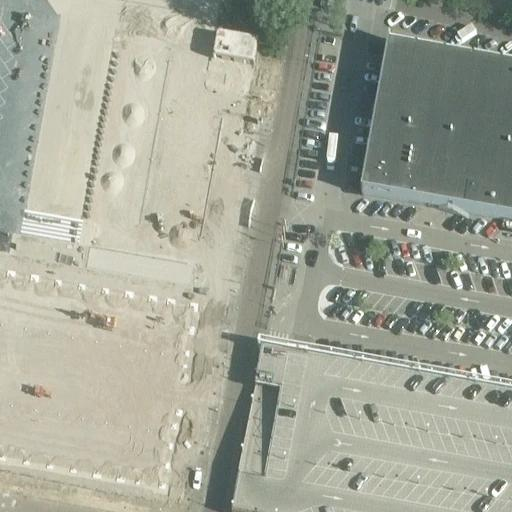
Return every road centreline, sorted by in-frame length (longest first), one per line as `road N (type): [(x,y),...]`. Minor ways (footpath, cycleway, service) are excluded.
road 1 (unclassified): [(213,511),(309,0)]
road 2 (residential): [(511,34),(380,0)]
